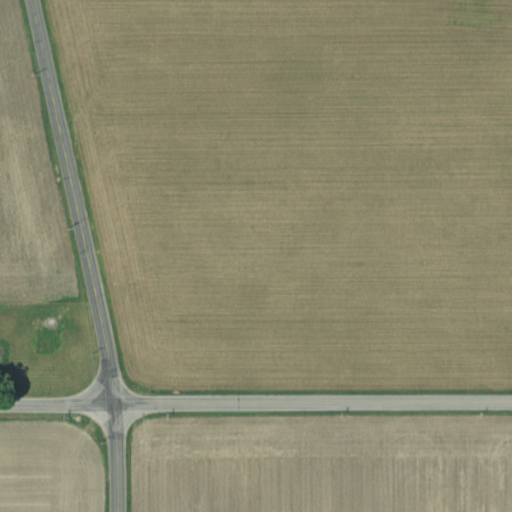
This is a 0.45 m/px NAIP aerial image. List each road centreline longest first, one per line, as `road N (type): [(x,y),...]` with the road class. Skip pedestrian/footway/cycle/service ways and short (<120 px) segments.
road 1 (tertiary): [(114,405),(32,0)]
road 2 (tertiary): [(114,405),(511,403)]
